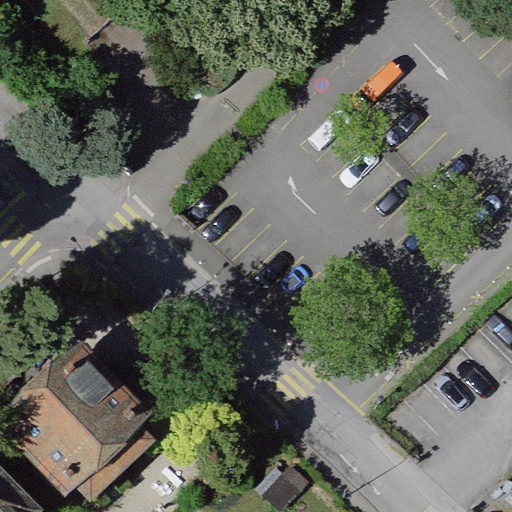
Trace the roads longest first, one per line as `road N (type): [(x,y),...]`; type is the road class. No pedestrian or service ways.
road 1 (unknown): [(430,320),(248,139)]
road 2 (residential): [(0,261),(73,188),(0,106)]
road 3 (unknown): [(511,134),(385,1)]
